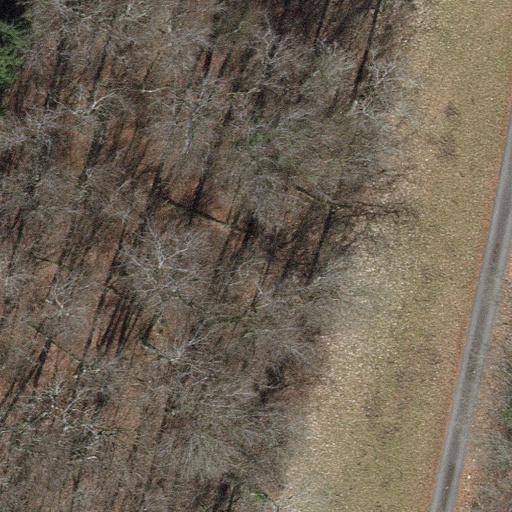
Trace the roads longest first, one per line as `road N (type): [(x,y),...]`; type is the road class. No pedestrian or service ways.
road 1 (track): [(431,511),(493,158),(491,0)]
road 2 (track): [(0,162),(66,0)]
